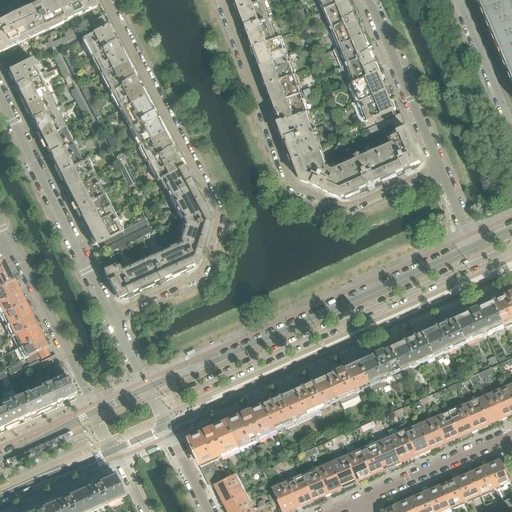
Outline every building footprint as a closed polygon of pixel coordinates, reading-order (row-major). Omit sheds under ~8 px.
[(64,23),(53,0),(44,0),(45,1),(37,5),(37,3),(34,5),(47,31),(48,31),(47,30),(63,23),(63,24),(64,23)] [(83,15),(75,0),(53,0),(64,23),(65,23),(65,22),(81,15),(83,15)] [(96,4),(94,0),(75,0),(83,15),(83,14),(97,7),(95,5),(96,4)] [(266,1),(265,0),(235,0),(236,3),(234,4),(237,12),(264,2),(266,1)] [(302,0),(304,3),(310,0),(320,0),(325,11),(350,1),(349,0),(302,0)] [(511,4),(510,0),(478,0),(511,80),(511,4)] [(354,17),(351,10),(353,9),(350,1),(325,11),(333,30),(327,32),(322,34),(323,37),(331,34),(332,33),(334,32),(340,48),(365,37),(362,29),(359,30),(356,23),(357,23),(356,20),(355,16),(354,17)] [(268,19),(263,5),(265,4),(264,2),(237,12),(240,21),(242,20),(245,27),(244,27),(247,33),(247,34),(248,33),(250,41),(248,42),(251,49),(276,40),(270,23),(271,23),(270,18),(268,19)] [(47,31),(34,5),(31,6),(32,7),(24,11),(23,8),(15,12),(29,39),(45,32),(47,31)] [(29,39),(15,12),(8,16),(9,18),(1,22),(1,20),(0,20),(0,25),(11,48),(12,48),(11,47),(27,40),(29,39)] [(94,28),(104,23),(105,22),(103,17),(102,17),(91,22),(92,23),(94,28)] [(299,24),(297,18),(291,20),(293,26),(299,24)] [(11,48),(0,25),(0,52),(9,48),(9,49),(11,48)] [(118,48),(115,42),(114,42),(110,35),(112,34),(108,27),(106,28),(106,27),(80,41),(81,43),(83,42),(91,56),(89,57),(91,61),(92,60),(100,74),(98,75),(99,77),(127,62),(123,54),(121,55),(117,48),(118,48)] [(369,53),(366,46),(369,45),(365,37),(340,48),(343,55),(337,57),(340,64),(337,66),(338,68),(342,67),(347,65),(355,83),(380,73),(377,65),(374,66),(372,59),(373,59),(370,53),(369,53)] [(287,58),(280,39),(276,41),(276,40),(251,49),(254,57),(256,56),(260,68),(287,58)] [(294,77),(287,58),(260,68),(264,79),(262,80),(265,87),(294,77)] [(17,63),(16,59),(11,61),(10,60),(4,63),(7,68),(14,65),(17,63)] [(48,86),(44,79),(48,76),(48,77),(51,76),(49,73),(47,74),(43,76),(39,78),(34,68),(36,67),(32,59),(8,72),(9,73),(8,74),(11,81),(13,80),(16,86),(15,87),(18,93),(19,92),(22,98),(19,99),(23,107),(48,95),(44,88),(48,86)] [(137,83),(134,77),(133,77),(129,71),(131,69),(127,62),(99,77),(100,78),(102,77),(109,92),(107,92),(109,96),(111,95),(119,110),(117,111),(118,112),(146,97),(142,90),(140,91),(136,84),(137,83)] [(391,104),(386,92),(381,81),(383,80),(380,73),(355,83),(352,84),(368,122),(369,121),(372,120),(374,119),(376,118),(378,117),(381,116),(383,115),(385,115),(387,114),(389,113),(392,112),(394,111),(396,110),(393,103),(391,104)] [(301,95),(294,77),(265,87),(268,95),(270,94),(274,105),(301,95)] [(65,129),(48,95),(23,107),(28,115),(30,114),(33,120),(32,120),(35,126),(36,126),(39,132),(36,133),(40,141),(65,129)] [(308,114),(301,95),(274,105),(278,117),(276,118),(278,124),(278,125),(307,114),(308,114)] [(156,119),(152,112),(151,113),(148,106),(150,105),(146,97),(118,112),(119,113),(120,112),(128,127),(126,128),(128,131),(130,130),(138,145),(136,146),(137,147),(165,133),(161,125),(158,126),(155,119),(156,119)] [(313,131),(307,114),(278,125),(276,126),(279,133),(283,132),(286,140),(283,141),(284,144),(323,130),(322,127),(313,131)] [(404,121),(401,114),(396,116),(391,119),(391,120),(393,124),(393,125),(404,121)] [(406,126),(404,121),(393,125),(396,130),(406,126)] [(408,130),(406,126),(396,130),(397,134),(407,130),(408,130)] [(81,162),(65,129),(40,141),(44,149),(47,148),(50,154),(49,154),(52,160),(53,160),(56,165),(53,167),(57,174),(81,162)] [(320,152),(315,137),(324,133),(323,130),(284,144),(285,147),(286,147),(286,148),(288,147),(291,154),(291,155),(289,156),(291,163),(320,152)] [(421,162),(417,152),(416,149),(416,150),(412,142),(412,141),(407,130),(397,134),(398,136),(391,139),(394,144),(377,152),(390,180),(397,176),(396,174),(403,171),(404,173),(405,172),(405,173),(411,170),(410,167),(421,162)] [(174,154),(171,148),(170,148),(166,141),(168,140),(165,133),(137,147),(137,149),(139,148),(147,162),(145,163),(147,167),(149,166),(156,180),(154,181),(155,183),(159,181),(184,168),(183,168),(179,160),(177,161),(173,154),(174,154)] [(390,180),(377,152),(361,159),(358,151),(353,153),(357,161),(340,168),(353,196),(360,193),(359,190),(367,187),(368,189),(369,189),(374,187),(374,186),(373,184),(381,181),(382,183),(383,183),(390,180)] [(333,171),(328,169),(326,168),(320,152),(291,163),(294,170),(296,169),(297,171),(300,180),(300,181),(307,184),(308,184),(311,185),(312,186),(318,189),(320,189),(323,191),(330,194),(336,197),(342,200),(342,199),(341,199),(342,198),(345,197),(346,199),(353,196),(340,168),(333,171)] [(85,160),(81,162),(57,174),(61,182),(63,181),(69,191),(94,179),(85,160)] [(194,186),(191,180),(189,181),(185,175),(188,174),(184,168),(159,181),(159,183),(161,182),(167,193),(166,194),(168,198),(169,197),(175,208),(174,209),(175,212),(200,198),(197,192),(195,193),(191,187),(194,186)] [(103,197),(94,179),(69,191),(74,202),(72,204),(75,211),(103,197)] [(112,214),(103,197),(75,211),(79,218),(81,216),(87,227),(112,214)] [(136,202),(133,197),(127,200),(130,205),(136,202)] [(206,215),(202,206),(204,205),(200,198),(175,212),(176,214),(178,213),(184,224),(183,228),(184,228),(182,232),(180,232),(180,234),(204,241),(211,219),(211,216),(210,216),(206,215)] [(121,233),(112,214),(87,227),(92,238),(90,239),(93,246),(95,245),(97,244),(100,243),(102,242),(104,241),(106,240),(108,239),(111,238),(113,237),(115,236),(117,234),(119,233),(121,233)] [(196,265),(204,241),(180,234),(179,235),(181,236),(179,242),(180,244),(169,250),(168,248),(166,248),(178,275),(185,272),(184,269),(191,266),(194,267),(195,267),(196,265)] [(178,275),(166,248),(165,249),(166,251),(154,257),(153,254),(148,256),(149,259),(137,264),(136,262),(135,263),(146,289),(153,286),(152,284),(158,281),(159,283),(165,281),(164,278),(170,276),(171,278),(178,275)] [(0,288),(13,282),(10,276),(4,263),(3,263),(1,262),(0,262),(0,288)] [(146,289),(135,263),(133,264),(134,266),(121,272),(120,270),(119,270),(118,268),(114,269),(113,267),(103,271),(109,283),(114,294),(116,296),(118,298),(119,299),(120,298),(126,295),(127,297),(133,295),(132,293),(138,290),(139,292),(146,289)] [(24,304),(21,297),(13,282),(0,288),(0,313),(1,316),(24,304)] [(511,293),(510,294),(510,293),(508,294),(501,296),(501,298),(499,299),(497,298),(494,300),(494,301),(493,302),(504,326),(505,329),(507,329),(506,327),(511,324),(511,293)] [(504,326),(493,302),(488,304),(487,307),(479,310),(478,308),(476,308),(477,309),(474,310),(472,311),(471,310),(470,311),(471,314),(463,318),(461,316),(457,318),(457,320),(466,343),(484,335),(485,337),(488,336),(487,334),(504,326)] [(35,327),(32,319),(24,304),(1,316),(12,338),(35,327)] [(466,343),(457,320),(448,324),(447,322),(445,322),(446,323),(444,323),(441,325),(440,324),(439,325),(440,328),(431,332),(429,330),(425,332),(425,335),(424,335),(434,357),(446,352),(447,355),(450,353),(449,351),(466,343)] [(24,346),(41,337),(35,327),(12,338),(18,349),(24,346)] [(434,357),(424,335),(416,338),(415,336),(414,336),(414,337),(409,339),(408,339),(407,339),(408,342),(399,346),(397,345),(394,346),(393,349),(403,372),(414,367),(415,369),(418,367),(417,365),(434,357)] [(38,352),(46,348),(41,337),(24,346),(18,349),(23,360),(24,360),(38,352)] [(49,356),(46,349),(46,348),(38,352),(42,360),(49,356)] [(403,372),(393,349),(384,353),(383,350),(382,351),(380,352),(377,354),(377,353),(375,354),(377,356),(368,360),(366,359),(362,361),(362,363),(361,363),(371,386),(382,381),(383,383),(386,381),(385,379),(403,372)] [(506,357),(502,349),(495,351),(499,360),(506,357)] [(47,366),(58,361),(55,355),(45,361),(47,366)] [(497,363),(495,357),(488,361),(491,366),(497,363)] [(371,386),(361,363),(360,364),(358,362),(354,364),(354,366),(345,370),(344,368),(343,368),(336,371),(337,374),(329,378),(339,400),(357,392),(358,395),(361,393),(360,391),(371,386)] [(42,390),(35,393),(43,412),(44,411),(50,409),(49,407),(50,407),(56,404),(56,405),(57,405),(59,404),(61,403),(62,403),(61,402),(67,399),(67,400),(67,399),(68,400),(73,398),(73,397),(74,396),(73,396),(75,396),(74,395),(67,379),(65,374),(58,376),(60,379),(51,384),(49,384),(47,379),(42,382),(45,386),(41,388),(42,390)] [(339,400),(329,378),(328,378),(326,377),(323,378),(322,381),(313,385),(312,382),(304,386),(306,388),(298,392),(308,414),(325,407),(326,409),(329,407),(328,405),(339,400)] [(511,415),(511,397),(508,387),(478,400),(489,425),(511,415)] [(308,414),(298,392),(296,393),(295,392),(291,394),(291,395),(282,399),(280,396),(273,400),(273,401),(265,404),(276,429),(293,421),(294,423),(297,422),(297,419),(308,414)] [(3,407),(11,426),(18,423),(17,422),(18,421),(24,419),(25,420),(27,419),(29,418),(30,417),(29,417),(29,416),(35,414),(36,413),(37,415),(43,412),(35,393),(28,396),(27,394),(18,397),(18,398),(8,402),(9,404),(3,407)] [(0,429),(3,428),(4,428),(5,429),(11,426),(3,407),(0,400),(0,429)] [(489,425),(478,400),(449,413),(460,438),(489,425)] [(276,429),(265,404),(263,405),(262,404),(258,406),(258,408),(258,407),(257,408),(255,407),(252,408),(252,410),(250,411),(249,410),(248,411),(248,412),(243,414),(243,413),(242,413),(241,414),(242,415),(239,416),(238,415),(235,416),(235,418),(234,418),(234,419),(232,418),(229,419),(228,421),(227,421),(226,421),(238,450),(277,432),(276,429)] [(460,438),(449,413),(420,426),(431,451),(460,438)] [(238,450),(226,421),(225,421),(219,424),(219,425),(217,426),(211,428),(210,428),(210,429),(205,431),(205,430),(203,431),(204,432),(196,435),(195,434),(190,437),(190,438),(189,438),(190,440),(189,440),(201,466),(212,488),(215,486),(233,478),(229,470),(224,473),(223,470),(219,471),(214,461),(238,450)] [(431,451),(420,426),(391,439),(401,463),(431,451)] [(401,463),(391,439),(361,451),(372,476),(401,463)] [(372,476),(361,451),(333,464),(343,489),(372,476)] [(510,483),(500,461),(471,474),(480,496),(510,483)] [(343,489),(333,464),(303,477),(313,501),(343,489)] [(480,496),(471,474),(441,486),(451,508),(480,496)] [(125,496),(121,488),(120,489),(117,483),(118,482),(116,477),(114,478),(114,476),(105,480),(105,478),(99,480),(100,482),(98,483),(97,482),(91,484),(92,486),(90,487),(89,485),(88,485),(83,487),(84,489),(77,492),(81,500),(88,497),(94,510),(104,505),(105,506),(106,506),(107,506),(106,504),(109,503),(110,504),(116,502),(115,500),(125,496)] [(235,477),(233,478),(215,486),(225,505),(245,496),(235,477)] [(288,511),(313,501),(303,477),(273,490),(282,511),(288,511)] [(442,511),(451,508),(441,486),(411,499),(416,511),(442,511)] [(88,511),(94,510),(88,497),(81,500),(77,492),(75,493),(74,491),(69,494),(69,496),(68,497),(67,495),(61,498),(62,499),(60,500),(59,499),(53,501),(54,503),(53,503),(56,511),(88,511)] [(252,511),(245,496),(225,505),(228,511),(255,511),(252,511)] [(416,511),(411,499),(381,511),(416,511)] [(56,511),(53,503),(52,504),(51,502),(45,505),(46,506),(41,509),(40,508),(34,511),(33,511),(56,511)]
